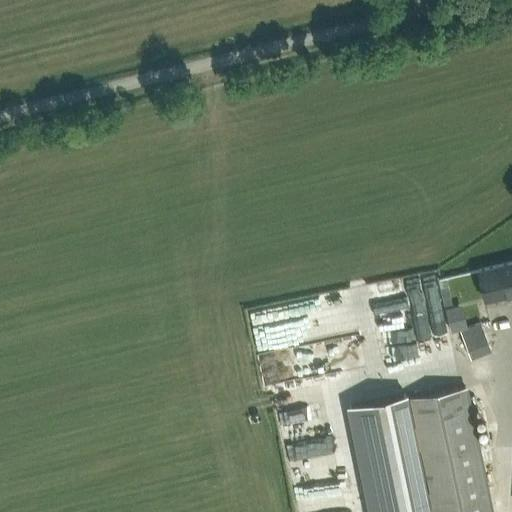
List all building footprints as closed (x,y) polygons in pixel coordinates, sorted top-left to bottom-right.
[(511,260),(477,269),(484,298),(511,291),(511,260)] [(447,276),(437,279),(440,290),(449,288),(449,285),(447,276)] [(490,349),(480,321),(460,329),(470,356),(490,349)] [(491,511),(465,384),(409,395),(432,511),(491,511)] [(431,511),(407,391),(347,404),(368,511),(431,511)]
